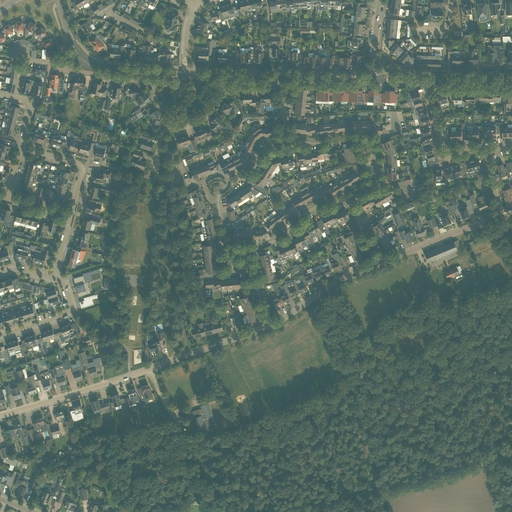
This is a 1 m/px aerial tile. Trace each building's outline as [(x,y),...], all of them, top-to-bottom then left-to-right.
[(84,7),(79,0),(73,0),(77,6),(74,8),(75,10),(79,8),(79,9),(79,10),(79,12),(81,14),(83,12),(83,10),(85,9),(84,7)] [(141,0),(140,2),(139,5),(147,9),(149,4),(151,0),(141,0)] [(151,0),(149,4),(155,7),(154,9),(155,10),(156,8),(157,8),(158,8),(160,3),(161,3),(158,1),(158,0),(151,0)] [(239,5),(236,6),(238,12),(244,10),(245,14),(247,14),(247,13),(246,10),(244,0),(239,2),(239,5)] [(249,0),(252,9),(253,12),(253,11),(255,11),(256,12),(258,11),(255,0),(249,0)] [(260,7),(265,6),(265,1),(261,1),(261,0),(255,0),(258,11),(258,13),(260,13),(260,11),(260,10),(260,7)] [(275,0),(275,2),(270,2),(270,9),(272,9),(276,8),(276,10),(276,12),(281,12),(281,10),(280,0),(275,0)] [(285,0),(280,0),(281,10),(281,12),(286,11),(286,9),(286,7),(289,7),(289,1),(285,2),(285,0)] [(292,0),(293,1),(289,1),(289,7),(290,7),(290,11),(294,11),(294,9),(298,8),(297,0),(292,0)] [(297,0),(298,8),(303,8),(303,6),(306,6),(307,4),(306,4),(306,0),(297,0)] [(306,8),(306,9),(309,9),(310,8),(311,6),(314,6),(315,6),(315,0),(306,0),(306,4),(307,4),(306,6),(306,8)] [(315,0),(315,6),(320,6),(321,10),(324,10),(323,0),(315,0)] [(327,6),(332,7),(332,0),(323,0),(324,10),(327,10),(327,6)] [(332,0),(332,7),(332,9),(332,7),(337,7),(337,5),(341,5),(341,4),(341,0),(332,0)] [(363,0),(357,0),(356,6),(355,6),(354,11),(366,12),(367,7),(363,7),(363,0)] [(430,8),(437,8),(437,5),(443,5),(442,0),(433,0),(433,3),(430,2),(430,8)] [(500,14),(500,10),(500,6),(499,6),(499,2),(492,3),(493,14),(500,14)] [(485,16),(485,20),(490,19),(489,9),(486,10),(486,3),(478,4),(479,16),(485,16)] [(225,5),(228,15),(229,18),(235,16),(236,17),(238,17),(237,13),(236,8),(233,9),(231,4),(225,5)] [(467,4),(463,5),(464,10),(463,10),(464,14),(468,14),(468,13),(472,13),(472,14),(476,14),(475,7),(472,8),(471,5),(467,5),(467,4)] [(221,12),(218,13),(221,21),(221,22),(224,21),(224,20),(223,17),(228,15),(225,5),(220,7),(221,12)] [(437,8),(430,8),(430,14),(433,15),(433,20),(438,20),(438,18),(442,18),(442,17),(443,17),(443,15),(442,15),(443,12),(437,12),(437,8)] [(216,23),(221,21),(218,13),(217,10),(215,11),(215,9),(209,11),(210,16),(208,17),(207,16),(205,17),(213,25),(215,27),(217,24),(216,23)] [(366,12),(354,11),(354,16),(356,16),(355,19),(361,20),(361,17),(365,17),(366,12)] [(169,32),(170,31),(170,30),(176,31),(177,25),(175,25),(176,21),(178,14),(169,12),(165,29),(166,29),(166,30),(166,31),(167,32),(168,32),(169,32)] [(124,13),(122,17),(130,21),(131,19),(132,17),(124,13)] [(86,34),(90,31),(92,30),(90,26),(92,24),(90,22),(92,20),(90,17),(85,20),(86,22),(80,26),(83,31),(84,30),(86,34)] [(199,21),(197,26),(208,29),(208,26),(213,28),(213,25),(205,17),(203,19),(205,20),(204,22),(199,21)] [(353,23),(352,28),(364,29),(365,24),(360,24),(361,20),(355,19),(355,23),(353,23)] [(16,24),(13,25),(14,29),(16,28),(17,30),(23,30),(23,27),(25,28),(26,24),(23,23),(22,22),(21,21),(19,21),(19,22),(16,22),(16,24)] [(34,30),(36,31),(38,28),(35,26),(35,25),(29,22),(29,24),(26,24),(25,28),(24,34),(28,35),(29,31),(33,32),(34,30)] [(4,29),(2,31),(5,34),(6,32),(8,34),(13,31),(12,29),(14,29),(13,25),(10,26),(9,24),(9,25),(8,24),(6,26),(4,27),(4,29)] [(133,30),(126,26),(123,32),(130,35),(133,30)] [(197,26),(196,32),(201,33),(205,34),(205,37),(207,38),(208,38),(209,34),(209,33),(210,34),(212,31),(210,30),(208,29),(197,26)] [(42,37),(44,39),(47,36),(45,34),(46,32),(41,28),(40,29),(38,28),(36,31),(38,32),(36,34),(41,38),(42,37)] [(353,33),(353,37),(359,37),(359,34),(363,34),(364,29),(352,28),(352,33),(353,33)] [(133,30),(130,35),(129,37),(133,40),(137,32),(133,30)] [(93,47),(102,40),(104,37),(99,33),(97,35),(95,32),(93,34),(89,37),(92,40),(90,41),(91,43),(90,43),(93,47)] [(44,39),(42,40),(44,45),(45,47),(47,46),(48,49),(52,48),(51,45),(53,44),(51,41),(52,41),(51,39),(50,39),(50,38),(49,39),(47,36),(44,39)] [(348,41),(348,47),(351,47),(351,49),(358,49),(359,42),(362,43),(363,38),(359,37),(353,37),(351,36),(351,41),(349,41),(348,41)] [(270,38),(270,44),(273,44),(273,49),(272,56),(275,56),(279,56),(279,51),(279,49),(277,49),(277,44),(280,45),(280,38),(275,38),(270,38)] [(102,40),(93,47),(96,50),(97,49),(98,51),(102,48),(104,50),(102,52),(104,50),(106,52),(109,48),(102,40)] [(393,40),(388,40),(388,46),(387,48),(390,51),(392,52),(398,46),(393,41),(394,41),(394,40),(393,40)] [(398,46),(392,52),(394,54),(393,54),(396,57),(406,46),(404,44),(401,48),(398,46)] [(123,52),(124,47),(124,46),(119,45),(118,49),(110,49),(110,52),(109,57),(120,58),(120,52),(123,52)] [(142,48),(141,51),(139,56),(144,57),(144,61),(155,62),(156,53),(150,53),(151,46),(142,45),(142,48)] [(407,45),(406,46),(396,57),(399,60),(400,59),(402,61),(407,54),(405,52),(409,47),(407,45)] [(124,47),(123,52),(126,53),(125,59),(134,60),(135,55),(135,50),(136,46),(131,46),(131,47),(124,47)] [(487,53),(487,64),(494,64),(494,59),(497,60),(503,60),(503,46),(502,46),(494,46),(494,49),(494,53),(489,53),(487,53)] [(196,47),(195,53),(198,53),(198,60),(208,61),(208,55),(208,50),(203,50),(203,48),(201,48),(196,47)] [(262,49),(258,49),(258,47),(253,47),(253,50),(253,58),(256,58),(256,63),(262,63),(262,58),(263,58),(263,53),(263,50),(262,49)] [(46,49),(46,59),(52,60),(52,58),(54,58),(54,54),(54,52),(54,51),(52,51),(52,48),(48,49),(46,49)] [(238,62),(244,62),(244,48),(239,48),(239,50),(236,50),(235,52),(235,57),(238,57),(238,62)] [(244,48),(244,62),(250,63),(250,58),(253,58),(253,50),(250,50),(250,49),(244,48)] [(291,50),(291,51),(289,51),(288,56),(288,61),(292,61),(292,60),(297,60),(297,55),(297,53),(299,53),(300,50),(298,48),(292,48),(291,50)] [(476,63),(477,63),(477,57),(480,57),(480,58),(481,58),(480,49),(479,49),(480,51),(474,51),(473,51),(469,51),(469,55),(468,55),(468,56),(469,56),(469,63),(472,63),(473,64),(476,64),(476,63)] [(225,61),(226,61),(232,61),(232,56),(232,53),(226,53),(218,53),(218,50),(214,50),(213,60),(218,60),(218,62),(225,62),(225,61)] [(302,67),(308,67),(308,57),(304,57),(305,55),(303,55),(304,51),(303,50),(300,50),(299,53),(299,63),(300,63),(300,62),(302,62),(302,67)] [(170,57),(171,54),(166,54),(167,51),(159,51),(159,52),(158,57),(163,58),(163,62),(170,63),(170,57)] [(454,51),(448,51),(447,60),(452,60),(452,65),(463,65),(463,60),(463,56),(454,56),(454,51)] [(317,55),(317,62),(320,62),(320,67),(326,67),(326,57),(326,53),(326,52),(320,52),(320,55),(317,55)] [(309,53),(309,57),(308,57),(308,67),(314,67),(314,62),(317,62),(317,55),(313,55),(313,53),(309,53)] [(343,58),(343,68),(349,68),(349,63),(352,63),(352,64),(352,54),(352,56),(347,55),(347,58),(343,58)] [(352,54),(352,64),(352,61),(355,61),(355,66),(361,66),(361,62),(362,62),(362,56),(357,56),(357,54),(352,54)] [(407,54),(402,61),(403,62),(403,63),(406,65),(408,64),(413,64),(413,59),(413,58),(413,57),(412,58),(407,54)] [(326,57),(326,67),(331,67),(332,63),(334,63),(334,55),(330,55),(330,57),(326,57)] [(337,68),(343,68),(343,58),(339,58),(339,55),(334,55),(334,63),(337,63),(337,68)] [(56,90),(58,90),(57,91),(63,92),(64,87),(63,87),(64,79),(58,79),(58,75),(52,75),(51,80),(50,79),(50,82),(50,87),(56,88),(56,90)] [(69,88),(68,93),(75,94),(76,89),(81,90),(80,92),(80,95),(80,96),(84,97),(84,95),(85,95),(85,90),(85,88),(86,79),(83,79),(83,77),(75,77),(74,83),(71,83),(70,83),(69,88)] [(22,80),(21,85),(22,86),(21,91),(28,93),(30,86),(31,80),(26,79),(22,78),(22,80)] [(37,95),(41,95),(43,86),(43,87),(43,83),(40,83),(40,86),(35,85),(34,89),(33,94),(34,94),(34,95),(36,95),(37,95)] [(105,97),(106,94),(107,89),(100,88),(101,84),(94,83),(93,87),(92,87),(91,92),(91,93),(95,94),(95,95),(105,97)] [(105,102),(103,110),(108,111),(109,108),(110,102),(112,102),(112,101),(115,101),(115,98),(119,99),(120,98),(121,93),(121,92),(120,92),(121,88),(113,86),(110,97),(109,98),(109,99),(106,99),(105,101),(105,102)] [(138,105),(141,108),(142,107),(146,104),(144,101),(147,98),(144,94),(143,95),(142,93),(140,93),(140,95),(138,95),(139,89),(133,88),(133,93),(131,93),(129,95),(131,97),(134,98),(139,104),(138,105)] [(316,97),(316,101),(316,103),(324,103),(324,89),(319,89),(319,92),(316,92),(316,97)] [(329,101),(332,101),(332,92),(329,92),(329,90),(324,89),(324,103),(329,103),(329,101)] [(332,101),(340,101),(341,90),(336,90),(336,92),(332,92),(332,101)] [(347,101),(349,101),(349,92),(345,92),(345,90),(341,90),(340,101),(341,101),(341,104),(346,104),(347,102),(347,101)] [(349,101),(357,101),(357,90),(352,90),(352,92),(349,92),(349,101)] [(357,90),(357,101),(365,102),(365,93),(362,93),(362,90),(357,90)] [(373,102),(373,90),(368,90),(368,93),(365,93),(365,102),(373,102)] [(373,90),(373,102),(381,102),(381,93),(378,93),(378,90),(373,90)] [(381,93),(381,102),(389,102),(390,91),(385,91),(385,93),(381,93)] [(390,91),(389,102),(398,102),(398,98),(398,93),(394,93),(394,91),(390,91)] [(407,102),(407,103),(420,99),(419,93),(415,94),(414,91),(407,93),(409,98),(408,98),(407,102)] [(490,102),(490,95),(486,95),(486,93),(479,92),(479,97),(479,100),(487,100),(487,102),(490,102)] [(261,103),(267,103),(272,102),(272,99),(272,93),(267,94),(260,95),(261,100),(261,103)] [(494,95),(490,95),(490,102),(493,102),(493,100),(501,100),(501,98),(501,93),(495,93),(494,95)] [(438,104),(439,106),(439,109),(450,106),(446,94),(439,96),(441,103),(438,104)] [(454,94),(454,100),(454,104),(458,104),(458,107),(463,107),(463,101),(462,101),(462,99),(462,94),(454,94)] [(475,103),(475,95),(466,94),(466,103),(475,103)] [(242,95),(243,100),(243,103),(249,103),(249,106),(256,106),(256,101),(255,101),(255,99),(251,99),(251,95),(242,95)] [(224,103),(220,110),(224,113),(228,115),(231,114),(229,112),(230,110),(231,110),(232,110),(232,109),(232,108),(231,108),(232,107),(233,108),(234,109),(235,109),(237,112),(240,110),(241,109),(237,103),(235,99),(231,102),(232,103),(229,105),(224,103)] [(411,107),(412,111),(419,109),(418,106),(422,105),(420,99),(407,103),(407,104),(410,106),(410,107),(411,107)] [(8,111),(19,114),(20,108),(14,106),(15,103),(10,102),(9,105),(8,111)] [(152,107),(146,110),(148,114),(149,113),(150,114),(149,114),(151,118),(152,118),(152,119),(151,119),(150,124),(158,126),(160,121),(158,120),(159,118),(158,116),(159,115),(156,110),(154,112),(154,110),(152,107)] [(415,110),(412,111),(413,113),(415,113),(416,115),(417,119),(420,118),(428,116),(426,110),(422,111),(421,108),(419,109),(415,110)] [(4,116),(8,117),(16,119),(18,113),(19,114),(8,111),(6,110),(4,116)] [(218,130),(217,129),(219,127),(220,129),(223,125),(222,124),(223,122),(216,116),(212,121),(213,122),(211,123),(213,124),(211,127),(213,128),(211,130),(214,134),(214,135),(215,134),(217,134),(218,130)] [(420,118),(417,119),(420,128),(426,126),(425,123),(430,122),(428,116),(420,118)] [(353,130),(357,130),(357,120),(353,120),(353,121),(350,121),(350,124),(347,124),(347,131),(351,131),(351,130),(353,130)] [(343,123),(337,123),(338,133),(342,132),(342,131),(345,131),(347,131),(347,124),(348,121),(343,122),(343,123)] [(485,123),(482,123),(482,126),(482,133),(485,133),(485,139),(491,139),(491,137),(491,128),(490,125),(490,123),(485,123)] [(491,137),(491,139),(496,138),(496,137),(496,132),(499,132),(499,123),(496,123),(496,125),(490,125),(491,128),(491,137)] [(508,138),(508,126),(502,126),(502,123),(499,123),(499,132),(502,132),(502,138),(508,138)] [(259,137),(261,136),(263,135),(262,130),(259,124),(255,125),(251,128),(253,131),(259,137)] [(318,126),(315,126),(316,132),(316,135),(325,133),(324,125),(318,126)] [(273,126),(267,128),(270,136),(276,133),(273,126)] [(306,126),(305,134),(311,135),(312,133),(316,132),(315,126),(312,127),(312,126),(306,126)] [(426,126),(420,128),(419,128),(420,133),(422,132),(423,136),(433,134),(431,128),(429,129),(429,128),(426,129),(426,126)] [(468,140),(474,140),(473,126),(473,129),(468,130),(468,128),(465,128),(465,134),(468,134),(468,140)] [(482,133),(482,126),(479,126),(473,126),(474,140),(479,140),(479,133),(482,133)] [(451,127),(447,127),(448,129),(448,136),(451,136),(451,142),(457,142),(456,131),(451,131),(451,127)] [(3,131),(1,136),(7,138),(8,135),(13,136),(14,130),(13,130),(5,128),(4,131),(3,131)] [(32,128),(31,134),(31,137),(33,137),(32,141),(37,142),(41,130),(32,128)] [(206,138),(212,135),(214,134),(211,130),(210,130),(210,131),(209,129),(205,130),(204,128),(195,132),(199,140),(206,136),(206,138)] [(267,128),(262,130),(263,135),(264,138),(270,136),(267,128)] [(456,131),(457,142),(462,141),(462,134),(465,134),(465,128),(456,128),(456,131)] [(92,129),(91,132),(94,133),(92,140),(96,141),(98,135),(99,130),(92,129)] [(41,130),(37,142),(43,143),(44,140),(46,141),(47,138),(48,132),(46,131),(45,134),(42,133),(43,131),(41,130)] [(56,147),(59,135),(59,134),(48,131),(48,132),(47,138),(49,139),(49,141),(51,142),(50,145),(56,147)] [(256,141),(257,139),(259,137),(253,131),(250,134),(248,137),(256,141)] [(79,144),(80,139),(78,136),(74,135),(74,133),(71,133),(70,133),(69,139),(68,144),(67,145),(70,146),(69,149),(71,150),(70,150),(74,151),(74,150),(77,151),(78,146),(79,144)] [(422,143),(421,144),(421,146),(428,145),(430,144),(430,141),(432,140),(434,139),(433,134),(423,136),(425,140),(422,141),(423,141),(422,142),(422,143)] [(59,135),(56,147),(61,148),(62,145),(64,145),(65,143),(68,144),(69,139),(66,138),(65,140),(60,138),(61,135),(59,135)] [(143,140),(140,147),(145,149),(150,151),(151,149),(150,149),(151,147),(153,143),(146,141),(147,137),(142,136),(142,135),(141,135),(141,138),(140,139),(143,140)] [(188,135),(177,139),(180,147),(183,146),(184,147),(188,146),(190,152),(194,150),(191,141),(191,140),(190,141),(188,135)] [(0,150),(6,152),(8,153),(10,147),(3,145),(5,139),(0,137),(0,150)] [(253,147),(255,144),(256,141),(248,137),(245,143),(253,147)] [(80,139),(79,144),(81,145),(80,147),(79,152),(86,154),(85,154),(89,155),(90,150),(93,151),(94,146),(95,143),(89,142),(88,145),(81,144),(82,140),(80,140),(80,139)] [(382,144),(385,149),(393,146),(390,140),(382,144)] [(251,153),(250,152),(253,147),(245,143),(242,149),(245,150),(244,153),(249,156),(251,153)] [(344,152),(342,153),(342,156),(353,153),(353,151),(354,150),(352,146),(349,147),(348,144),(346,144),(347,148),(343,149),(344,152)] [(95,157),(100,158),(100,157),(103,158),(104,153),(109,154),(111,149),(111,146),(107,145),(107,148),(104,147),(103,149),(97,148),(95,157)] [(423,151),(420,152),(421,156),(424,155),(426,155),(435,152),(434,147),(432,147),(431,147),(429,147),(428,145),(421,146),(422,147),(423,151)] [(393,146),(385,149),(387,155),(395,152),(393,146)] [(329,151),(329,149),(323,149),(324,158),(330,157),(333,157),(332,151),(329,151)] [(134,167),(139,169),(139,168),(144,170),(146,162),(141,161),(141,158),(142,159),(143,154),(134,151),(133,155),(137,157),(135,162),(133,161),(131,162),(131,163),(131,164),(131,166),(134,166),(134,167)] [(246,162),(249,156),(244,153),(243,152),(242,153),(240,154),(241,156),(237,158),(241,166),(247,163),(246,162)] [(395,152),(387,155),(388,160),(396,159),(395,152)] [(423,161),(425,160),(426,162),(427,166),(433,164),(432,159),(435,159),(435,158),(437,157),(435,152),(424,155),(421,156),(423,161)] [(343,159),(346,158),(348,164),(357,162),(355,155),(354,155),(353,153),(342,156),(343,159)] [(232,160),(235,168),(241,166),(237,158),(235,154),(230,156),(232,160)] [(235,168),(232,160),(230,156),(224,159),(224,160),(226,163),(230,171),(235,168)] [(292,156),(286,158),(289,167),(290,170),(292,169),(293,168),(292,164),(294,163),(294,161),(292,156)] [(280,159),(277,160),(278,165),(280,171),(283,170),(283,172),(290,170),(289,167),(286,158),(281,160),(280,159)] [(478,171),(479,171),(484,170),(482,163),(478,164),(477,159),(476,160),(475,158),(471,160),(474,170),(477,170),(478,171)] [(219,163),(217,164),(219,170),(220,173),(223,172),(224,174),(226,173),(230,171),(226,163),(224,160),(224,159),(218,162),(219,163)] [(277,160),(270,162),(269,162),(266,167),(273,171),(276,166),(278,165),(277,160)] [(467,167),(464,168),(466,175),(468,174),(469,174),(469,172),(471,171),(474,170),(471,160),(467,161),(468,162),(466,163),(467,167)] [(28,168),(38,170),(39,168),(40,168),(41,165),(40,165),(40,162),(34,161),(34,163),(30,162),(28,168)] [(217,171),(214,163),(208,165),(211,173),(217,171)] [(354,172),(350,174),(355,182),(357,181),(357,182),(361,180),(356,172),(358,171),(358,169),(359,169),(357,163),(352,165),(354,172)] [(506,176),(510,175),(509,172),(508,168),(504,169),(503,164),(497,166),(500,174),(503,174),(504,176),(506,176)] [(207,175),(210,174),(211,173),(208,165),(202,167),(205,175),(207,174),(207,175)] [(456,175),(457,177),(466,175),(464,168),(460,169),(459,165),(453,166),(456,175)] [(447,180),(457,177),(456,175),(453,166),(454,171),(451,171),(450,167),(444,169),(445,173),(447,178),(447,180)] [(199,177),(203,175),(205,175),(202,167),(200,168),(200,167),(196,168),(199,177)] [(264,170),(263,173),(269,177),(271,174),(273,175),(275,172),(273,171),(266,167),(264,170)] [(60,173),(59,176),(69,178),(70,173),(66,172),(67,169),(61,168),(60,170),(62,171),(62,174),(60,173)] [(188,175),(190,181),(194,180),(193,179),(199,177),(196,168),(192,170),(190,171),(191,174),(188,175)] [(92,181),(102,184),(101,186),(106,187),(106,185),(105,185),(106,180),(103,179),(104,176),(110,178),(110,176),(111,171),(102,169),(101,173),(96,172),(95,175),(94,175),(92,181)] [(436,180),(436,183),(444,183),(446,184),(447,184),(447,180),(447,178),(445,173),(441,173),(441,170),(438,170),(438,169),(435,169),(435,170),(435,180),(436,180)] [(259,178),(268,184),(270,181),(267,180),(269,177),(263,173),(259,178)] [(349,185),(355,182),(350,174),(345,178),(349,185)] [(55,181),(67,184),(69,178),(59,176),(58,176),(57,178),(56,178),(55,181)] [(257,176),(253,182),(257,184),(260,186),(262,183),(267,186),(268,184),(259,178),(257,176)] [(343,176),(338,179),(339,181),(344,189),(348,186),(349,185),(345,178),(344,178),(343,176)] [(26,178),(24,184),(35,186),(36,184),(35,184),(35,181),(26,178)] [(56,186),(66,189),(67,184),(55,181),(55,183),(57,184),(56,186)] [(338,192),(343,189),(344,189),(339,181),(334,184),(338,192)] [(24,184),(23,189),(26,190),(25,192),(29,193),(32,194),(33,189),(34,189),(35,187),(35,186),(24,184)] [(245,189),(243,190),(248,197),(250,199),(257,194),(259,192),(254,189),(253,188),(251,184),(245,188),(245,189)] [(269,191),(260,186),(257,184),(255,188),(267,195),(269,191)] [(328,187),(331,192),(333,195),(338,192),(334,184),(328,187)] [(503,190),(504,196),(511,193),(511,186),(511,185),(510,185),(505,186),(506,189),(503,190)] [(90,197),(96,198),(98,199),(99,198),(101,193),(100,192),(98,192),(98,190),(110,193),(111,188),(106,187),(101,186),(101,189),(91,186),(89,193),(91,193),(90,197)] [(195,187),(190,189),(192,193),(189,194),(190,198),(192,198),(201,195),(199,189),(196,190),(195,187)] [(302,194),(306,202),(307,202),(312,199),(308,190),(307,187),(300,190),(302,194)] [(317,197),(320,197),(324,196),(323,194),(326,193),(325,187),(315,189),(317,197)] [(388,201),(391,199),(391,198),(393,197),(391,194),(394,193),(391,188),(388,189),(388,190),(383,193),(388,201)] [(308,190),(312,199),(317,197),(315,189),(308,190)] [(248,197),(243,190),(241,191),(241,190),(237,192),(243,200),(248,197)] [(54,195),(53,199),(56,200),(57,198),(59,198),(59,200),(62,200),(62,199),(63,200),(65,194),(54,191),(53,194),(54,195)] [(235,195),(233,197),(237,204),(243,200),(237,192),(234,195),(235,195)] [(384,203),(386,202),(388,201),(383,193),(378,196),(382,203),(384,202),(384,203)] [(302,194),(297,197),(301,205),(306,202),(302,194)] [(192,198),(195,204),(203,201),(202,199),(203,198),(201,195),(192,198)] [(477,204),(478,206),(480,211),(487,208),(482,195),(479,197),(481,203),(477,204)] [(382,203),(378,196),(376,197),(375,197),(372,199),(375,204),(376,207),(382,203)] [(227,204),(229,212),(233,211),(234,210),(232,207),(237,204),(233,197),(231,198),(230,197),(227,199),(229,203),(227,204)] [(293,210),(295,208),(301,205),(297,197),(291,200),(292,203),(289,205),(293,210)] [(372,199),(371,197),(365,200),(369,208),(375,204),(372,199)] [(86,206),(85,211),(88,212),(88,213),(93,214),(93,215),(94,214),(95,209),(99,210),(99,209),(100,210),(102,203),(98,201),(94,200),(89,199),(88,203),(86,203),(85,206),(86,206)] [(365,200),(360,203),(364,211),(369,208),(365,200)] [(203,201),(195,204),(195,206),(194,206),(196,210),(205,207),(203,201)] [(453,212),(456,211),(457,215),(458,214),(460,220),(462,219),(462,220),(469,217),(469,216),(467,210),(466,208),(464,209),(463,206),(458,208),(457,204),(451,206),(453,212)] [(287,217),(291,214),(292,213),(291,212),(293,210),(289,205),(286,207),(284,205),(280,208),(281,210),(286,217),(287,217)] [(203,217),(209,215),(208,212),(207,212),(205,207),(196,210),(197,214),(196,214),(198,219),(203,217)] [(5,225),(11,227),(14,216),(10,215),(9,215),(10,211),(2,208),(1,213),(0,214),(2,214),(1,219),(4,220),(4,221),(6,222),(5,225)] [(391,212),(397,227),(405,224),(399,209),(391,212)] [(281,210),(279,212),(276,213),(281,220),(286,217),(281,210)] [(342,210),(339,211),(345,223),(347,222),(346,220),(349,219),(349,218),(352,217),(349,212),(346,213),(345,210),(343,211),(342,210)] [(337,214),(335,215),(338,220),(339,222),(340,225),(345,223),(339,211),(336,212),(337,214)] [(452,221),(450,216),(449,211),(447,212),(443,213),(443,212),(437,214),(437,215),(436,216),(440,224),(443,223),(444,226),(444,227),(454,223),(454,222),(451,223),(450,222),(452,221)] [(14,221),(14,224),(20,225),(20,223),(23,214),(17,212),(16,217),(15,221),(14,221)] [(276,213),(272,216),(271,217),(276,224),(281,220),(276,213)] [(325,215),(331,227),(336,225),(336,224),(339,222),(338,220),(335,215),(332,216),(331,214),(329,215),(329,214),(325,215)] [(203,217),(200,218),(201,221),(204,221),(205,227),(213,225),(212,219),(210,219),(209,215),(203,217)] [(323,223),(320,225),(324,232),(327,230),(326,229),(328,228),(331,227),(325,215),(323,216),(323,218),(321,219),(323,223)] [(100,219),(96,217),(93,217),(91,216),(90,221),(83,219),(81,227),(90,230),(91,223),(99,225),(100,219)] [(271,217),(266,221),(268,224),(265,225),(267,228),(269,230),(269,231),(272,229),(271,228),(276,224),(271,217)] [(383,217),(370,225),(371,228),(372,228),(375,232),(383,227),(381,224),(380,224),(385,220),(383,217)] [(425,234),(424,229),(418,217),(411,220),(418,237),(425,234)] [(427,221),(430,228),(436,225),(433,218),(427,221)] [(43,236),(43,233),(44,231),(48,232),(49,230),(54,232),(57,223),(50,221),(49,224),(46,223),(41,222),(40,226),(38,235),(43,236)] [(324,232),(320,225),(318,226),(316,221),(310,224),(316,236),(317,236),(318,236),(321,234),(321,233),(324,232)] [(311,245),(312,244),(313,245),(315,243),(312,238),(316,236),(310,224),(306,226),(308,231),(305,232),(311,245)] [(205,227),(201,228),(203,234),(215,231),(213,225),(205,227)] [(232,228),(233,232),(234,240),(240,240),(239,230),(239,227),(232,228)] [(383,227),(375,232),(378,238),(387,232),(389,231),(388,229),(385,230),(383,227)] [(398,232),(399,233),(401,240),(405,239),(406,242),(409,241),(411,241),(413,240),(413,239),(414,239),(412,235),(412,234),(411,231),(405,233),(404,230),(398,232)] [(206,243),(212,242),(212,238),(216,237),(215,231),(203,234),(204,240),(206,240),(206,243)] [(346,234),(342,235),(344,240),(345,244),(354,240),(352,235),(353,235),(351,231),(347,233),(346,234)] [(75,240),(74,244),(79,246),(81,246),(81,249),(87,251),(88,247),(88,246),(88,245),(88,243),(86,243),(89,234),(87,233),(82,232),(81,236),(77,235),(77,237),(76,237),(75,240)] [(302,234),(297,236),(302,247),(303,247),(303,248),(308,246),(311,244),(305,232),(302,234)] [(387,232),(378,238),(379,240),(381,244),(389,239),(387,236),(389,235),(387,232)] [(297,236),(292,238),(294,243),(297,247),(297,248),(294,250),(297,255),(300,254),(298,250),(303,248),(302,247),(297,236)] [(389,239),(381,244),(383,247),(384,247),(385,249),(392,245),(393,244),(394,243),(394,242),(393,241),(392,240),(391,240),(390,241),(389,239)] [(354,240),(345,244),(347,247),(346,248),(347,250),(349,249),(357,246),(354,240)] [(436,263),(458,254),(457,250),(461,249),(457,240),(424,254),(428,263),(435,260),(436,263)] [(17,257),(21,258),(24,246),(18,245),(16,245),(16,242),(12,242),(12,244),(12,253),(16,254),(16,256),(17,256),(17,257)] [(203,246),(201,246),(202,249),(203,248),(203,252),(212,251),(212,246),(213,246),(212,242),(206,243),(207,246),(203,246)] [(5,246),(1,248),(4,260),(8,259),(8,258),(10,258),(9,254),(9,252),(12,252),(12,253),(12,244),(9,244),(9,246),(5,246)] [(288,244),(283,246),(287,255),(289,258),(293,255),(294,257),(297,255),(294,250),(291,251),(288,244)] [(24,246),(21,258),(25,259),(25,258),(27,259),(28,253),(31,254),(33,246),(30,245),(30,248),(24,246)] [(33,246),(31,254),(34,255),(33,260),(34,261),(34,262),(38,263),(40,253),(41,252),(35,250),(36,249),(36,247),(33,246)] [(278,257),(281,263),(282,263),(282,265),(287,262),(286,259),(289,258),(287,255),(283,246),(280,248),(281,249),(278,250),(275,252),(277,256),(278,257)] [(351,255),(360,252),(358,248),(357,246),(349,249),(351,255)] [(46,255),(40,253),(38,263),(42,264),(42,263),(44,263),(45,257),(48,258),(50,250),(47,250),(46,255)] [(85,255),(86,252),(80,250),(80,252),(73,250),(68,266),(74,267),(75,263),(81,260),(82,261),(84,254),(85,255)] [(260,256),(261,262),(270,260),(273,259),(272,255),(270,255),(270,253),(265,255),(264,251),(258,253),(259,256),(260,256)] [(354,261),(362,258),(361,256),(362,255),(360,252),(351,255),(354,261)] [(339,257),(338,254),(337,253),(332,255),(334,261),(331,262),(333,268),(334,272),(341,269),(338,264),(342,263),(340,260),(339,257)] [(324,272),(326,277),(332,275),(330,269),(333,268),(331,262),(331,263),(329,258),(325,259),(327,263),(321,265),(324,272)] [(261,262),(262,268),(271,266),(270,264),(271,264),(270,260),(261,262)] [(198,270),(199,275),(207,274),(206,271),(214,270),(214,264),(204,265),(205,269),(206,271),(203,271),(203,270),(198,270)] [(294,269),(291,270),(293,274),(294,273),(297,272),(297,271),(299,270),(301,269),(299,265),(298,266),(294,269)] [(315,276),(315,277),(317,281),(323,279),(321,273),(324,272),(321,265),(321,266),(320,265),(316,267),(317,270),(313,271),(313,272),(315,276)] [(262,270),(263,274),(272,272),(271,270),(271,266),(262,268),(263,270),(262,270)] [(444,273),(447,279),(455,276),(458,282),(463,279),(461,273),(459,274),(456,267),(444,273)] [(312,278),(315,277),(315,276),(313,272),(313,271),(312,269),(311,268),(307,270),(308,274),(304,275),(305,278),(308,284),(307,284),(308,285),(314,282),(312,278)] [(83,276),(73,279),(76,286),(76,287),(75,288),(77,293),(78,293),(79,297),(90,293),(87,282),(93,280),(92,275),(99,273),(100,273),(98,269),(82,274),(83,276)] [(272,272),(263,274),(265,283),(270,282),(271,282),(278,281),(277,279),(274,280),(270,280),(270,279),(273,279),(272,272)] [(301,282),(297,284),(298,288),(301,293),(307,291),(305,286),(308,285),(307,284),(308,284),(305,278),(304,275),(303,274),(300,276),(302,280),(300,281),(301,282)] [(18,278),(12,280),(14,288),(14,289),(20,287),(19,288),(24,289),(31,291),(33,286),(29,285),(30,283),(22,281),(19,282),(18,278)] [(233,280),(234,289),(238,288),(238,287),(240,287),(240,284),(243,284),(242,278),(238,278),(239,279),(233,280)] [(6,281),(9,289),(14,288),(12,280),(11,279),(6,281)] [(214,289),(215,289),(221,288),(220,280),(211,281),(211,284),(211,287),(214,287),(214,289)] [(1,282),(3,291),(9,289),(6,281),(1,282)] [(291,295),(292,297),(298,295),(295,289),(298,288),(297,284),(296,282),(293,283),(292,282),(286,284),(288,289),(291,295)] [(280,295),(282,299),(284,305),(290,302),(288,298),(291,297),(291,295),(288,289),(286,284),(283,286),(286,293),(280,295)] [(42,287),(40,292),(46,293),(48,299),(57,296),(55,290),(50,291),(49,289),(42,287)] [(244,295),(238,296),(239,298),(239,299),(240,299),(240,301),(241,305),(250,302),(249,297),(248,293),(244,295)] [(276,297),(271,299),(275,309),(281,306),(279,301),(282,299),(280,295),(279,293),(276,294),(277,297),(276,297)] [(84,301),(81,302),(82,308),(89,306),(91,305),(90,300),(92,299),(97,297),(96,294),(83,298),(84,300),(84,301)] [(59,302),(57,296),(48,299),(44,300),(46,304),(47,304),(48,306),(49,311),(58,308),(56,303),(59,302)] [(252,308),(250,302),(241,305),(242,309),(243,308),(243,311),(252,308)] [(26,308),(29,316),(35,315),(32,306),(26,308)] [(24,318),(29,316),(26,308),(21,310),(24,319),(24,318)] [(243,311),(245,317),(254,315),(253,311),(252,311),(252,308),(243,311)] [(16,312),(18,321),(24,319),(21,310),(21,311),(16,312)] [(95,310),(83,314),(85,318),(87,317),(87,319),(87,320),(94,321),(93,324),(104,327),(105,322),(98,320),(95,310)] [(18,321),(16,312),(10,314),(13,322),(18,321)] [(5,315),(7,324),(13,322),(10,314),(5,315),(5,314),(5,315)] [(255,319),(254,315),(245,317),(247,323),(246,323),(247,326),(253,325),(252,322),(255,321),(254,319),(255,319)] [(69,324),(65,326),(70,338),(75,335),(74,332),(79,330),(76,322),(72,324),(72,325),(71,326),(71,324),(69,325),(69,324)] [(223,330),(221,325),(221,322),(210,325),(209,322),(203,324),(202,323),(198,324),(199,328),(197,329),(192,330),(194,338),(223,330)] [(61,341),(61,343),(66,342),(65,340),(70,338),(65,326),(61,327),(62,328),(60,329),(63,335),(59,336),(61,341)] [(61,341),(59,336),(58,335),(54,336),(53,330),(51,330),(47,331),(50,340),(53,339),(54,341),(57,341),(58,345),(61,343),(61,341)] [(44,341),(41,342),(42,348),(46,347),(46,345),(48,345),(46,341),(50,340),(47,331),(43,332),(43,333),(42,333),(43,338),(44,341)] [(41,342),(37,343),(35,335),(34,336),(33,335),(29,336),(33,347),(38,345),(39,349),(42,348),(41,342)] [(33,347),(29,336),(26,337),(26,338),(24,339),(26,345),(24,346),(25,349),(27,348),(27,349),(33,347)] [(146,339),(146,344),(149,343),(149,344),(151,352),(155,351),(155,352),(162,351),(159,341),(153,342),(152,337),(146,339)] [(16,340),(12,342),(15,351),(16,354),(21,353),(22,354),(22,356),(26,355),(25,353),(24,351),(24,350),(24,348),(23,345),(19,346),(18,341),(16,341),(16,340)] [(5,351),(8,359),(8,358),(11,357),(9,352),(15,351),(12,342),(8,343),(8,344),(7,344),(9,350),(6,351),(5,351)] [(84,351),(78,353),(81,364),(87,362),(84,351)] [(65,370),(72,368),(70,361),(69,357),(62,359),(63,363),(65,370)] [(93,361),(87,363),(87,365),(89,370),(88,370),(89,371),(90,376),(97,374),(96,369),(95,368),(100,367),(100,357),(93,359),(93,361)] [(71,368),(73,374),(74,375),(75,380),(82,378),(80,373),(83,373),(81,365),(71,368)] [(66,376),(64,367),(56,370),(55,368),(49,370),(52,378),(57,377),(57,379),(58,380),(59,385),(66,383),(64,377),(66,376)] [(18,371),(16,371),(16,372),(18,380),(24,378),(22,370),(18,371)] [(41,379),(42,383),(44,389),(51,387),(49,382),(51,381),(49,373),(44,375),(45,378),(41,379)] [(33,375),(27,377),(29,384),(30,383),(31,387),(28,388),(28,389),(29,394),(36,392),(35,387),(35,386),(36,385),(33,375)] [(150,390),(148,384),(141,387),(143,392),(139,393),(143,404),(148,403),(147,399),(153,397),(151,390),(150,390)] [(14,398),(21,396),(19,391),(19,390),(18,386),(10,389),(9,385),(4,386),(7,395),(11,394),(11,393),(12,392),(14,398)] [(138,397),(137,398),(136,394),(136,393),(135,389),(128,391),(129,396),(130,396),(124,398),(127,405),(135,402),(137,409),(142,407),(138,397)] [(112,406),(115,406),(121,404),(120,403),(121,403),(120,400),(120,399),(118,394),(111,396),(113,401),(113,402),(112,402),(112,406)] [(106,412),(111,411),(109,406),(108,403),(108,402),(104,404),(103,403),(99,404),(98,400),(91,402),(93,410),(99,408),(100,412),(105,410),(106,412)] [(70,411),(73,422),(80,420),(79,417),(83,415),(82,410),(81,411),(80,409),(82,408),(80,401),(72,403),(74,410),(70,411)] [(198,430),(202,429),(205,428),(206,431),(216,428),(212,417),(211,418),(210,416),(213,415),(208,403),(200,406),(201,409),(200,410),(199,409),(188,413),(190,419),(193,418),(198,430)] [(68,425),(67,426),(62,411),(59,412),(58,411),(56,412),(56,413),(55,413),(56,414),(54,414),(55,419),(57,419),(58,422),(62,421),(65,432),(70,430),(68,425)] [(231,416),(229,417),(228,414),(223,417),(229,429),(234,427),(236,425),(231,416)] [(48,429),(46,422),(44,423),(42,417),(36,419),(37,422),(33,423),(35,430),(42,428),(43,430),(48,429)] [(14,429),(8,430),(8,431),(9,431),(10,433),(10,434),(11,435),(12,436),(13,436),(14,436),(15,438),(23,435),(22,430),(22,428),(20,424),(14,425),(14,429)] [(58,426),(50,429),(52,435),(60,433),(58,426)] [(30,441),(36,439),(33,429),(27,431),(30,441)] [(45,445),(46,447),(52,446),(52,445),(54,445),(52,439),(51,440),(50,439),(47,440),(45,445)] [(9,456),(7,447),(0,449),(3,458),(9,456)] [(16,475),(13,483),(17,484),(16,487),(19,488),(18,492),(23,494),(27,495),(28,492),(30,486),(31,483),(23,481),(24,478),(20,477),(21,474),(17,472),(16,475)] [(0,485),(3,487),(5,484),(9,485),(12,477),(8,476),(7,477),(0,475),(0,476),(0,485)] [(31,483),(30,486),(34,488),(38,479),(33,477),(31,483)] [(57,495),(61,483),(57,481),(53,493),(57,495)] [(62,488),(57,501),(61,502),(64,496),(65,492),(64,492),(65,489),(62,488)] [(45,489),(43,494),(40,501),(49,505),(51,500),(52,498),(53,495),(50,494),(51,491),(45,489)] [(76,505),(67,501),(65,507),(67,508),(66,511),(68,511),(73,511),(75,508),(76,505)] [(93,502),(93,504),(90,503),(89,506),(90,506),(88,511),(87,511),(95,511),(96,509),(99,510),(101,507),(96,505),(97,503),(93,502)]
